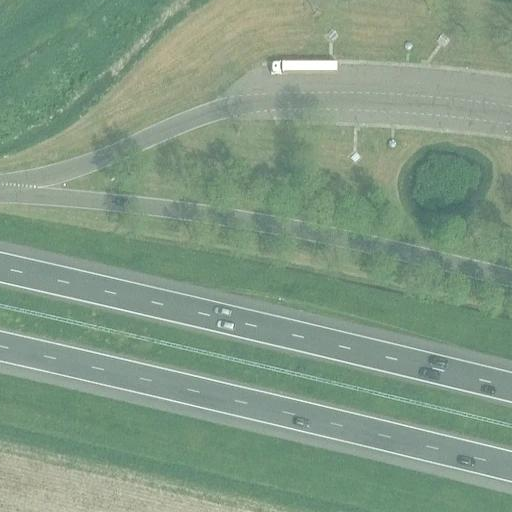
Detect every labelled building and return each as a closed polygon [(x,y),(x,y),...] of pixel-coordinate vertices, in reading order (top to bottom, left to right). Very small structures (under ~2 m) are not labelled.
[(293,54),(293,66),(348,68),(348,56),(293,54)] [(435,63),(434,76),(490,82),(492,69),(435,63)] [(511,81),(511,70),(502,69),(500,79),(511,81)] [(359,113),(359,102),(329,103),(329,113),(359,113)] [(361,105),(361,113),(387,114),(388,106),(361,105)] [(481,123),(481,111),(425,108),(425,121),(481,123)] [(511,118),(500,117),(498,127),(511,128),(511,118)]
